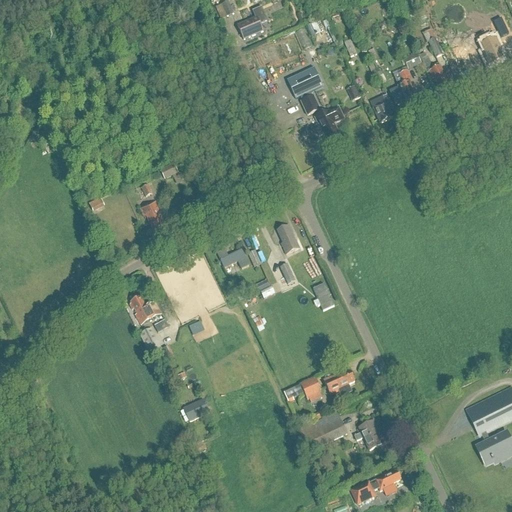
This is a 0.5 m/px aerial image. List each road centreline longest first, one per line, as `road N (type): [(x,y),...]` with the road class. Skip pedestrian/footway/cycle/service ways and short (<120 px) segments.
road 1 (unclassified): [(0,404),(88,300),(121,274),(297,190)]
road 2 (unclassified): [(448,511),(297,190)]
road 3 (unclassified): [(297,190),(511,91)]
